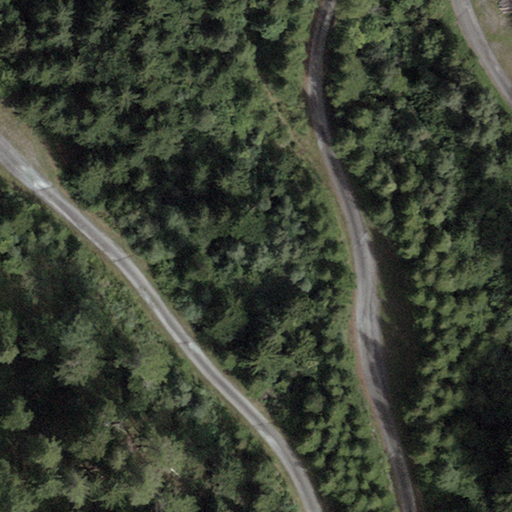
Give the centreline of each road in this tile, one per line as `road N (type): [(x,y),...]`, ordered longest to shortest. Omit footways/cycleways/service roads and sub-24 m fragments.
road 1 (track): [(328,0),(312,73),(394,428),(403,511)]
road 2 (track): [(306,511),(288,454),(0,145)]
